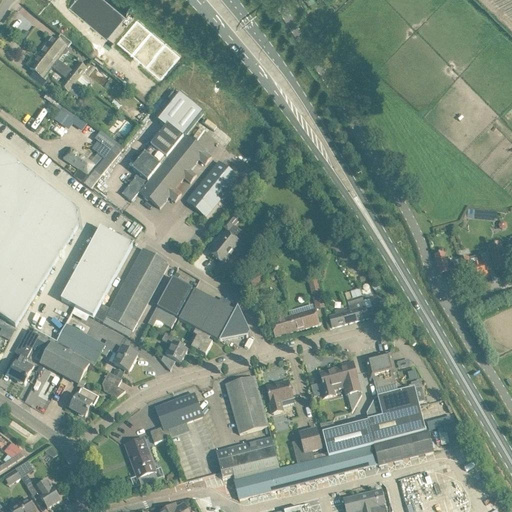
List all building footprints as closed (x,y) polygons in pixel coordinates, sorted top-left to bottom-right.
[(110,0),(72,0),(69,4),(82,15),(107,36),(126,13),(110,0)] [(41,53),(54,63),(70,76),(77,81),(87,69),(80,64),(73,71),(60,61),(63,56),(66,56),(69,52),(68,49),(71,44),(61,36),(57,41),(53,38),(41,53)] [(42,79),(54,63),(41,53),(29,69),(42,79)] [(68,93),(68,92),(77,99),(83,92),(80,90),(83,86),(77,81),(70,76),(61,87),(68,93)] [(138,175),(122,195),(132,203),(167,159),(183,139),(184,137),(202,114),(180,96),(175,92),(168,101),(173,104),(161,119),(158,122),(166,129),(151,146),(138,162),(132,170),(138,175)] [(101,101),(98,105),(104,109),(107,105),(101,101)] [(71,149),(64,160),(79,170),(89,176),(88,177),(83,183),(91,190),(97,182),(124,149),(101,133),(95,142),(97,143),(92,150),(103,159),(101,162),(96,167),(71,149)] [(175,203),(182,195),(175,190),(184,179),(190,184),(197,177),(191,172),(199,161),(205,166),(211,158),(205,153),(206,153),(187,137),(141,194),(160,210),(169,198),(175,203)] [(0,316),(16,328),(79,227),(76,209),(0,150),(0,316)] [(206,219),(226,194),(238,179),(219,164),(187,203),(206,219)] [(232,214),(221,227),(229,234),(240,220),(232,214)] [(61,301),(93,319),(101,304),(133,246),(101,229),(61,301)] [(281,247),(289,239),(282,232),(274,240),(281,247)] [(209,254),(220,263),(212,272),(217,276),(225,267),(223,265),(239,244),(226,233),(209,254)] [(507,267),(501,244),(489,247),(496,270),(507,267)] [(169,265),(143,251),(110,310),(101,305),(101,304),(93,319),(103,324),(107,318),(132,332),(169,265)] [(443,254),(435,256),(439,268),(440,275),(448,273),(443,254)] [(455,270),(450,272),(454,287),(488,278),(484,262),(482,263),(480,256),(468,259),(468,258),(459,261),(453,263),(455,270)] [(310,281),(309,281),(316,310),(324,308),(314,270),(308,272),(310,281)] [(173,279),(157,308),(177,319),(193,290),(173,279)] [(265,280),(243,294),(246,300),(254,295),(255,297),(264,292),(263,290),(266,288),(262,282),(265,280)] [(353,299),(347,301),(350,312),(347,313),(350,324),(369,319),(366,310),(372,308),(370,301),(364,302),(363,303),(362,297),(360,290),(351,292),(353,299)] [(195,291),(190,300),(179,321),(196,330),(210,337),(220,343),(247,338),(250,333),(238,307),(221,299),(218,303),(195,291)] [(379,305),(383,299),(377,295),(373,301),(379,305)] [(172,329),(177,319),(157,308),(148,325),(153,328),(157,321),(172,329)] [(336,316),(329,318),(330,319),(332,329),(350,324),(347,313),(344,314),(343,309),(334,312),(336,316)] [(313,311),(290,318),(294,333),(297,333),(319,326),(316,316),(315,311),(313,311)] [(280,321),(270,323),(275,339),(294,333),(290,318),(280,321)] [(55,345),(55,347),(64,352),(75,358),(89,365),(93,368),(93,367),(94,366),(100,354),(105,346),(66,325),(57,343),(55,345)] [(208,342),(210,337),(196,330),(193,335),(199,337),(192,349),(206,357),(213,344),(208,342)] [(21,357),(10,377),(24,385),(29,377),(31,372),(34,367),(26,363),(27,361),(27,360),(37,342),(37,341),(39,337),(33,334),(33,333),(28,331),(15,354),(21,357)] [(188,352),(186,352),(183,350),(186,345),(166,334),(162,341),(172,347),(167,357),(181,365),(188,352)] [(108,341),(105,346),(100,354),(106,358),(109,352),(119,357),(114,365),(129,373),(138,357),(123,349),(122,350),(113,345),(113,344),(108,341)] [(51,345),(50,348),(41,365),(64,377),(75,358),(64,352),(55,347),(51,345)] [(367,415),(368,422),(375,446),(425,434),(414,389),(404,392),(403,388),(399,386),(396,386),(393,372),(393,371),(394,371),(392,365),(391,365),(391,363),(392,363),(390,357),(389,357),(388,357),(388,356),(383,357),(383,358),(377,360),(377,358),(369,361),(369,362),(368,362),(372,378),(372,377),(378,399),(375,400),(367,415)] [(75,358),(64,377),(79,385),(81,381),(89,365),(75,358)] [(323,385),(320,386),(322,397),(326,396),(326,397),(328,397),(328,396),(334,394),(334,391),(344,388),(346,396),(348,396),(353,412),(353,413),(362,397),(361,393),(353,363),(340,366),(341,369),(332,371),(332,372),(320,375),(323,385)] [(104,393),(107,394),(117,400),(126,393),(118,389),(122,381),(120,380),(112,376),(109,374),(104,382),(102,385),(104,393)] [(240,436),(265,429),(267,435),(270,434),(269,428),(255,378),(226,386),(240,436)] [(79,385),(78,387),(82,390),(86,383),(81,381),(79,385)] [(267,389),(270,399),(271,404),(268,404),(271,416),(284,412),(283,408),(294,405),(293,398),(288,382),(279,385),(279,386),(267,389)] [(99,399),(90,394),(82,390),(71,410),(85,418),(92,407),(94,408),(99,399)] [(203,418),(198,404),(194,395),(175,402),(184,425),(168,431),(171,439),(190,433),(187,424),(203,418)] [(184,425),(175,402),(156,409),(163,429),(150,433),(155,445),(171,439),(168,431),(184,425)] [(320,426),(327,453),(329,458),(334,457),(353,452),(373,447),(375,446),(368,422),(368,423),(335,431),(333,422),(320,426)] [(329,458),(327,453),(313,457),(312,451),(321,449),(316,429),(300,433),(302,441),(292,444),(298,466),(301,465),(316,461),(329,458)] [(428,433),(425,434),(375,446),(373,447),(379,466),(379,468),(434,454),(428,433)] [(279,471),(271,439),(216,453),(223,479),(234,476),(236,482),(258,476),(274,472),(279,471)] [(148,458),(150,457),(144,440),(125,447),(130,460),(132,459),(137,470),(134,471),(138,480),(156,473),(153,464),(151,465),(148,458)] [(15,463),(16,463),(25,457),(22,453),(18,448),(13,444),(13,445),(9,442),(7,444),(10,446),(4,453),(8,456),(13,459),(15,463)] [(379,466),(373,447),(353,452),(358,471),(379,466)] [(358,471),(353,452),(334,457),(340,476),(358,471)] [(3,461),(6,464),(4,465),(6,469),(15,463),(13,459),(8,456),(3,461)] [(340,476),(334,457),(329,458),(316,461),(322,481),(340,476)] [(301,465),(306,485),(322,481),(316,461),(301,465)] [(28,462),(15,470),(21,480),(27,476),(26,473),(32,469),(28,462)] [(301,465),(298,466),(279,471),(274,472),(276,479),(281,478),(284,490),(306,485),(301,465)] [(21,480),(15,470),(4,478),(10,487),(21,480)] [(276,479),(274,472),(258,476),(263,495),(284,490),(281,478),(276,479)] [(263,495),(258,476),(236,482),(234,482),(237,492),(239,501),(263,495)] [(40,498),(48,510),(61,502),(53,489),(52,489),(48,482),(36,489),(33,486),(28,489),(35,501),(40,498)] [(386,511),(385,506),(381,491),(344,501),(346,511),(386,511)] [(34,511),(32,507),(28,500),(11,511),(34,511)]
